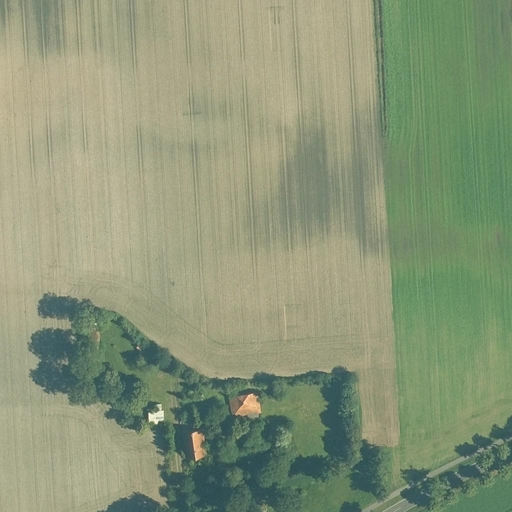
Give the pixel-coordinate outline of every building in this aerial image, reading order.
[(139,339),(133,349),(150,359),(156,349),(139,339)] [(188,389),(188,398),(201,397),(201,389),(188,389)] [(229,399),(231,418),(257,415),(255,397),(229,399)] [(144,412),(146,425),(162,422),(160,409),(144,412)] [(180,432),(183,460),(203,459),(201,430),(180,432)]
